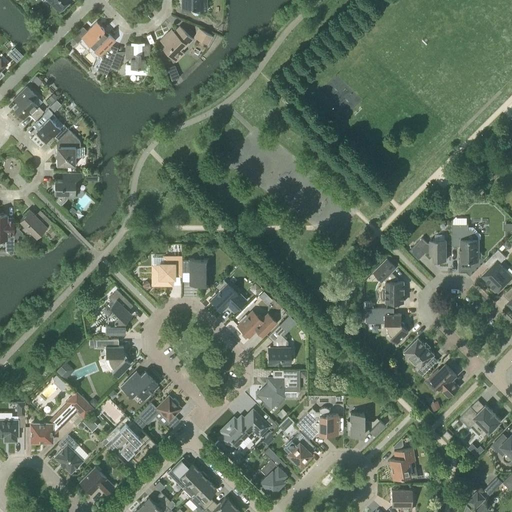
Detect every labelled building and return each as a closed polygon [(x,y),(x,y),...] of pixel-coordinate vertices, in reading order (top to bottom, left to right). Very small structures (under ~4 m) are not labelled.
[(47,0),(59,11),(59,10),(61,12),(67,5),(66,4),(69,0),(47,0)] [(206,0),(181,0),(181,8),(192,8),(192,11),(192,12),(193,13),(194,14),(195,14),(196,14),(197,14),(198,14),(198,13),(199,13),(199,12),(199,11),(200,11),(200,0),(206,0)] [(81,37),(100,55),(115,40),(108,33),(107,35),(102,31),(104,29),(96,21),(81,37)] [(160,40),(164,44),(162,47),(176,61),(184,52),(182,50),(193,39),(179,26),(174,31),(171,32),(170,33),(168,32),(160,40)] [(198,27),(193,36),(207,44),(212,35),(198,27)] [(125,64),(125,73),(150,73),(149,64),(145,64),(145,58),(149,58),(149,44),(141,44),(141,47),(134,47),(134,44),(125,44),(125,58),(130,58),(130,64),(125,64)] [(14,47),(8,53),(16,62),(23,56),(23,55),(20,53),(14,47)] [(101,58),(96,69),(107,74),(109,67),(111,62),(101,58)] [(111,62),(109,67),(116,70),(119,64),(112,62),(111,63),(111,62)] [(175,65),(167,69),(171,80),(179,77),(175,65)] [(27,85),(17,95),(13,98),(18,103),(14,108),(23,118),(29,113),(30,114),(38,105),(32,100),(37,96),(27,85)] [(58,139),(68,129),(64,124),(58,130),(49,121),(55,116),(48,109),(43,115),(47,119),(36,130),(38,133),(37,135),(45,143),(48,141),(46,140),(52,134),(53,135),(54,135),(58,139)] [(60,151),(56,151),(54,154),(56,156),(56,164),(75,164),(75,156),(84,155),(84,146),(80,146),(80,141),(68,129),(58,139),(56,141),(60,145),(60,151)] [(62,172),(62,179),(54,179),(54,193),(55,193),(55,196),(54,196),(54,199),(60,205),(66,199),(66,196),(75,196),(75,182),(82,182),(82,173),(76,173),(62,172)] [(72,206),(67,211),(72,216),(77,211),(72,206)] [(32,232),(37,237),(47,226),(52,221),(42,212),(37,217),(30,209),(20,220),(24,225),(22,227),(29,234),(32,232)] [(6,235),(14,235),(14,218),(6,218),(6,214),(0,213),(0,238),(6,238),(6,235)] [(468,239),(468,229),(468,223),(452,223),(452,245),(461,245),(461,260),(469,260),(473,263),(476,260),(479,260),(479,257),(482,254),(479,250),(479,239),(468,239)] [(422,237),(410,250),(419,259),(426,252),(433,252),(433,260),(446,260),(446,240),(430,240),(430,242),(427,242),(422,237)] [(498,291),(511,277),(511,275),(500,263),(506,257),(498,249),(484,263),(489,267),(481,275),(492,285),(491,287),(495,291),(497,291),(498,291)] [(153,284),(166,284),(166,283),(170,283),(170,281),(171,281),(171,278),(174,278),(174,275),(180,275),(180,257),(165,257),(165,263),(159,263),(159,268),(153,268),(153,284)] [(188,272),(188,280),(188,284),(209,284),(209,283),(205,283),(205,258),(188,258),(188,259),(182,259),(182,272),(188,272)] [(382,300),(386,300),(386,302),(404,302),(404,299),(405,299),(405,298),(404,298),(404,295),(405,294),(404,294),(404,281),(398,281),(398,278),(391,272),(396,267),(387,258),(373,272),(383,281),(385,279),(386,280),(386,287),(382,287),(381,289),(381,291),(381,292),(381,295),(381,296),(382,300)] [(234,311),(246,299),(238,292),(237,293),(227,283),(223,279),(224,278),(223,278),(216,285),(220,290),(211,299),(222,309),(227,304),(234,311)] [(132,305),(117,289),(109,297),(113,302),(109,305),(113,310),(107,316),(107,324),(105,324),(105,333),(125,333),(125,321),(132,314),(127,310),(132,305)] [(368,322),(385,322),(387,322),(387,325),(388,328),(389,331),(390,333),(392,335),(391,336),(397,342),(408,331),(403,326),(404,324),(403,322),(401,321),(401,314),(394,314),(394,308),(368,308),(368,322)] [(256,329),(262,336),(276,322),(267,313),(262,318),(259,315),(258,316),(252,311),(247,316),(245,314),(239,320),(241,322),(237,325),(249,336),(256,329)] [(273,347),(268,347),(267,347),(267,363),(284,363),(286,365),(288,363),(290,363),(290,361),(292,359),(290,356),(290,347),(287,347),(287,340),(281,334),(285,330),(279,324),(267,335),(273,341),(273,347)] [(404,351),(414,361),(417,365),(414,368),(422,376),(432,366),(427,361),(434,354),(418,337),(404,351)] [(125,354),(123,353),(123,346),(118,346),(118,339),(96,339),(96,347),(105,347),(105,355),(108,355),(108,359),(110,364),(113,368),(111,369),(117,376),(130,363),(125,358),(126,356),(125,354)] [(59,368),(66,377),(74,370),(67,361),(59,368)] [(449,397),(457,389),(460,386),(452,379),(457,375),(445,364),(439,369),(438,368),(429,377),(442,390),(442,389),(449,397)] [(297,387),(297,369),(281,369),(281,377),(267,377),(267,384),(257,394),(271,408),(283,396),(283,387),(297,387)] [(158,384),(147,373),(145,371),(140,375),(136,371),(120,386),(132,397),(137,392),(143,398),(145,396),(147,397),(150,394),(149,392),(158,384)] [(113,389),(107,395),(111,399),(117,393),(113,389)] [(84,417),(93,407),(76,390),(67,400),(68,402),(49,421),(49,423),(31,423),(31,441),(51,441),(51,433),(53,433),(76,410),(84,417)] [(171,429),(172,428),(180,420),(174,414),(181,407),(177,404),(179,402),(177,400),(176,399),(173,397),(172,399),(168,395),(156,407),(150,401),(138,414),(147,423),(159,411),(168,420),(165,423),(171,429)] [(438,400),(430,403),(433,411),(441,407),(438,400)] [(25,401),(17,401),(17,415),(25,415),(25,401)] [(495,428),(495,426),(501,420),(495,414),(496,414),(492,410),(491,410),(485,405),(477,412),(471,406),(460,417),(469,427),(477,419),(489,432),(490,431),(492,431),(495,428)] [(314,418),(307,411),(296,423),(311,439),(317,433),(319,433),(318,435),(326,435),(326,433),(337,433),(338,413),(328,413),(329,409),(327,407),(325,407),(324,407),(322,407),(320,408),(319,409),(319,416),(316,416),(314,418)] [(231,450),(247,434),(252,428),(259,435),(268,425),(253,410),(244,419),(242,417),(236,423),(234,421),(230,421),(224,426),(224,431),(226,432),(220,438),(231,450)] [(375,422),(373,420),(364,420),(364,412),(350,412),(350,420),(347,420),(347,430),(350,430),(350,435),(363,435),(363,429),(368,429),(374,435),(385,425),(379,419),(375,422)] [(285,427),(292,420),(288,415),(280,423),(285,427)] [(0,435),(4,436),(4,441),(17,441),(17,436),(18,436),(18,419),(0,418),(0,435)] [(122,432),(107,447),(114,453),(118,449),(127,457),(134,450),(133,448),(142,439),(136,434),(141,430),(133,421),(128,426),(125,423),(119,429),(122,432)] [(443,434),(448,439),(452,435),(447,430),(443,434)] [(311,453),(309,451),(306,448),(311,442),(300,431),(291,439),(286,444),(286,445),(283,448),(289,453),(286,456),(293,462),(295,460),(300,464),(303,461),(305,463),(310,458),(308,456),(311,453)] [(73,450),(78,444),(67,433),(58,443),(62,448),(54,456),(60,462),(60,463),(61,463),(64,465),(63,466),(64,466),(70,472),(73,470),(73,471),(77,467),(76,466),(83,460),(73,450)] [(497,450),(497,449),(499,448),(504,453),(503,456),(503,459),(506,461),(508,461),(511,460),(511,459),(511,433),(507,439),(502,434),(492,445),(497,450)] [(270,434),(263,441),(267,445),(274,438),(270,434)] [(273,461),(278,456),(268,447),(263,452),(270,458),(273,461)] [(412,448),(394,451),(395,458),(389,459),(393,478),(401,476),(401,480),(410,478),(409,475),(410,475),(407,461),(414,460),(412,448)] [(110,461),(113,468),(121,464),(117,457),(110,461)] [(260,481),(263,484),(272,492),(273,491),(275,491),(276,490),(277,489),(278,487),(278,486),(283,481),(281,478),(286,473),(277,465),(273,461),(270,458),(260,469),(266,475),(260,481)] [(183,488),(200,471),(191,463),(188,466),(183,462),(174,471),(175,471),(171,476),(183,488)] [(114,486),(113,485),(106,478),(106,477),(94,466),(79,481),(91,493),(98,486),(106,493),(114,486)] [(191,496),(208,479),(200,471),(183,488),(191,496)] [(511,472),(503,482),(510,489),(511,487),(511,472)] [(495,476),(484,488),(489,493),(501,482),(495,476)] [(208,479),(191,496),(189,498),(197,506),(196,508),(199,511),(200,511),(213,500),(209,496),(216,488),(208,479)] [(411,510),(411,489),(391,489),(391,504),(399,504),(399,510),(400,510),(399,511),(407,511),(407,510),(411,510)] [(157,496),(161,500),(166,505),(170,501),(161,492),(157,496)] [(480,493),(475,498),(473,496),(468,500),(475,508),(485,498),(480,493)] [(149,497),(140,505),(147,511),(166,511),(170,509),(166,505),(161,500),(156,504),(149,497)] [(213,500),(200,511),(205,511),(206,511),(207,511),(226,511),(233,505),(225,497),(217,504),(213,500)]
